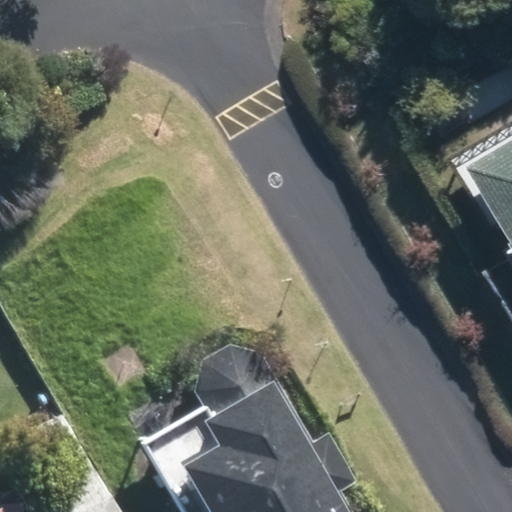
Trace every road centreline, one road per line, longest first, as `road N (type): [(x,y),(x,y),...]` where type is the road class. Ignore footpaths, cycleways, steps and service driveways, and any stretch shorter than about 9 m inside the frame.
road 1 (residential): [(189,0),(496,511)]
road 2 (residential): [(0,35),(87,21),(138,0)]
